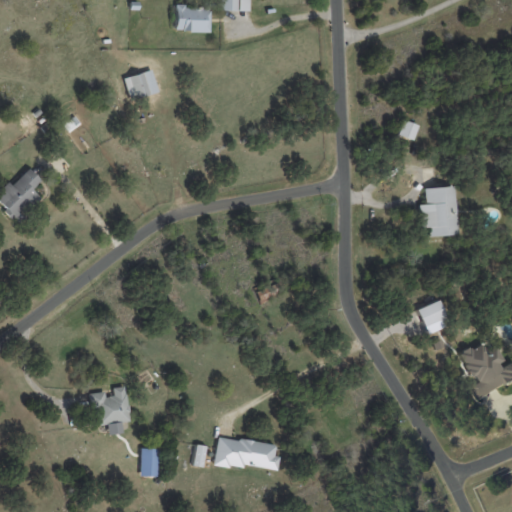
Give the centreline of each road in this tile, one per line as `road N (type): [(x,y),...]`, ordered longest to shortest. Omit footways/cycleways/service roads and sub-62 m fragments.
road 1 (residential): [(464,511),(350,308),(332,0)]
road 2 (residential): [(0,344),(164,219),(337,184)]
